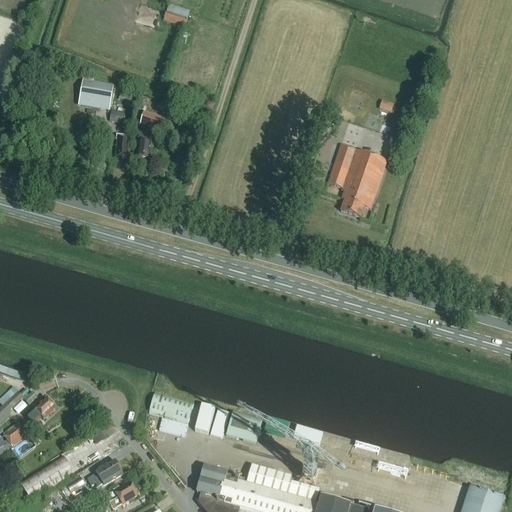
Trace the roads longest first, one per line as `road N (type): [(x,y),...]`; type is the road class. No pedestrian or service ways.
road 1 (unclassified): [(511,329),(0,182)]
road 2 (secondary): [(511,350),(0,204)]
road 3 (track): [(175,231),(253,0)]
road 4 (unclassified): [(187,511),(87,386),(57,384)]
